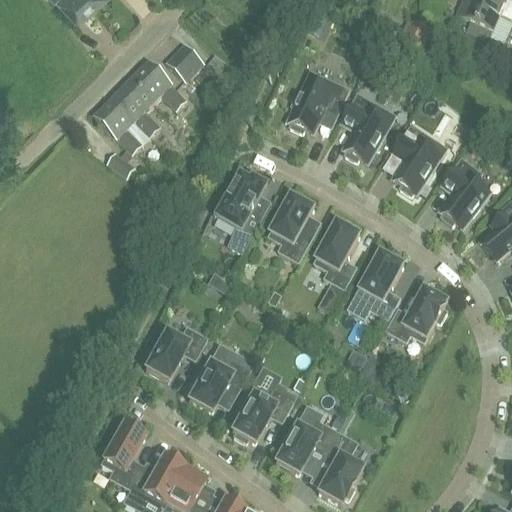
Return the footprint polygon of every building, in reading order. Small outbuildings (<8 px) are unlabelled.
[(89,0),(53,0),(54,0),(61,0),(79,19),(94,5),(89,0)] [(511,0),(465,0),(465,1),(502,17),(509,2),(511,3),(511,0)] [(493,38),(502,17),(465,1),(456,22),(470,28),(466,38),(488,48),(493,38)] [(432,38),(408,28),(394,63),(418,73),(432,38)] [(480,54),(484,46),(466,38),(462,46),(480,54)] [(184,50),(165,68),(186,89),(205,70),(184,50)] [(214,60),(195,85),(215,102),(235,76),(214,60)] [(130,86),(153,109),(161,102),(175,116),(186,105),(171,90),(148,67),(130,86)] [(314,139),(326,113),(339,119),(350,95),(311,78),(301,100),(297,98),(291,112),(295,114),(288,128),(291,129),(289,133),(303,139),(305,135),(314,139)] [(145,118),(153,109),(130,86),(112,104),(135,128),(134,128),(149,142),(159,132),(145,118)] [(342,129),(354,136),(344,155),(346,157),(344,161),(357,168),(359,164),(368,169),(395,121),(359,100),(342,129)] [(132,160),(142,150),(149,142),(134,128),(135,128),(112,104),(94,122),(117,145),(132,160)] [(397,153),(409,160),(393,185),(401,190),(399,194),(412,202),(414,198),(417,200),(447,154),(411,131),(397,153)] [(115,159),(107,169),(127,184),(135,173),(115,159)] [(443,192),(454,200),(440,218),(443,220),(441,223),(452,232),(455,229),(463,235),(490,198),(476,188),(482,180),(463,165),(443,192)] [(263,224),(252,219),(267,191),(243,178),(227,206),(224,204),(214,221),(237,234),(229,252),(243,260),(263,224)] [(432,190),(426,187),(419,196),(425,200),(432,190)] [(300,241),(310,222),(315,214),(292,201),(281,221),(277,219),(270,232),(273,234),(268,243),(282,250),(279,257),(299,269),(311,247),(300,241)] [(511,256),(511,205),(502,214),(507,220),(492,233),(495,236),(481,248),(497,268),(511,256)] [(322,246),(315,259),(319,261),(314,269),(328,277),(324,284),(345,296),(357,274),(345,267),(360,241),(337,228),(326,248),(322,246)] [(366,276),(359,289),(363,291),(358,300),(372,308),(368,315),(388,326),(400,304),(389,298),(404,271),(397,267),(399,264),(386,257),(384,260),(381,258),(370,278),(366,276)] [(225,273),(221,281),(229,286),(233,278),(225,273)] [(235,292),(227,286),(222,297),(230,301),(235,292)] [(444,315),(448,308),(445,306),(447,302),(434,295),(432,299),(425,295),(410,322),(398,315),(386,337),(407,348),(411,341),(425,349),(437,328),(440,330),(448,317),(444,315)] [(275,311),(281,300),(274,296),(268,307),(275,311)] [(183,360),(194,367),(206,345),(186,334),(182,341),(168,333),(163,341),(160,339),(152,352),(156,354),(145,374),(168,387),(183,360)] [(354,355),(347,368),(361,375),(367,363),(354,355)] [(211,418),(216,410),(226,391),(237,398),(250,376),(229,365),(225,372),(211,364),(206,372),(203,370),(196,383),(199,385),(188,405),(211,418)] [(374,374),(377,369),(368,364),(358,381),(367,386),(374,374)] [(298,383),(292,393),(298,397),(304,386),(298,383)] [(239,414),(243,416),(231,436),(235,438),(233,442),(246,449),(248,445),(254,449),(269,422),(281,429),(293,407),(273,396),(269,403),(255,395),(250,403),(246,401),(239,414)] [(337,419),(331,429),(338,433),(344,423),(337,419)] [(313,454),(324,460),(336,438),(316,427),(312,434),(298,426),(293,435),(290,433),(282,446),(286,448),(275,468),(298,480),(313,454)] [(109,484),(129,496),(142,472),(131,466),(144,443),(123,431),(112,450),(108,448),(101,461),(104,463),(100,470),(112,477),(109,484)] [(336,438),(324,460),(321,465),(332,471),(317,498),(340,511),(344,504),(348,506),(355,493),(351,491),(364,469),(350,462),(356,449),(336,438)] [(142,472),(129,496),(122,508),(129,511),(140,511),(141,511),(145,505),(158,511),(181,473),(176,470),(178,466),(165,459),(154,479),(142,472)] [(20,486),(4,503),(13,511),(14,511),(39,485),(23,470),(14,480),(20,486)] [(195,511),(192,510),(203,490),(205,487),(199,483),(201,479),(188,472),(186,476),(181,473),(158,511),(195,511)] [(237,511),(239,510),(226,503),(220,511),(237,511)]
